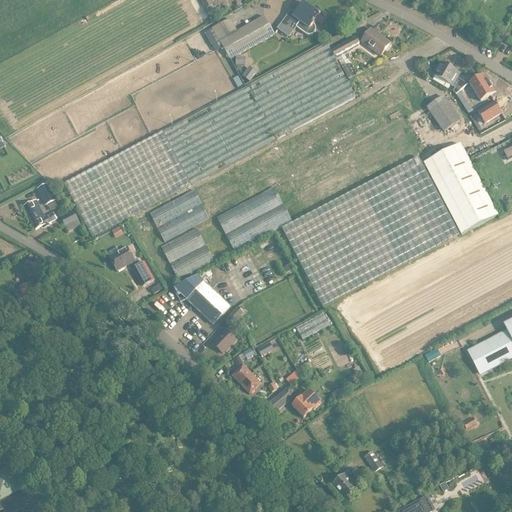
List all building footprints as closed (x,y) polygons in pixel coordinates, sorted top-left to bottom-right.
[(201,0),(206,9),(221,2),(219,0),(201,0)] [(312,24),(318,16),(319,17),(320,15),(303,3),(293,15),(289,13),(278,29),(288,37),(296,27),(305,34),(307,35),(310,35),(312,34),(314,33),(315,31),(315,28),(314,26),(312,24)] [(235,24),(242,20),(236,10),(229,15),(235,24)] [(219,41),(222,47),(223,47),(227,55),(229,59),(274,34),(264,16),(236,32),(219,41)] [(229,20),(205,33),(212,45),(215,51),(222,47),(219,41),(236,32),(229,20)] [(361,42),(380,56),(390,43),(370,29),(361,42)] [(332,49),(336,56),(340,54),(359,44),(355,37),(332,49)] [(92,235),(123,218),(346,98),(353,94),(323,41),(239,86),(236,88),(150,135),(62,183),(92,235)] [(447,89),(450,85),(451,86),(459,73),(441,63),(434,75),(435,76),(432,80),(447,89)] [(348,79),(352,77),(346,65),(342,68),(348,79)] [(469,83),(480,101),(495,92),(484,74),(469,83)] [(455,95),(466,85),(467,84),(460,79),(454,88),(453,91),(455,95)] [(443,132),(461,120),(444,95),(426,107),(443,132)] [(485,123),(501,113),(494,102),(478,112),(485,123)] [(432,134),(437,130),(428,115),(422,119),(432,134)] [(407,119),(348,145),(363,180),(422,154),(407,119)] [(461,235),(497,215),(460,144),(429,160),(423,163),(461,235)] [(249,195),(296,175),(283,145),(236,166),(249,195)] [(511,146),(503,152),(507,158),(507,160),(511,157),(511,146)] [(418,157),(281,229),(323,307),(330,303),(459,236),(418,157)] [(46,206),(51,204),(55,201),(47,185),(38,190),(46,206)] [(270,189),(234,208),(250,241),(287,223),(270,189)] [(188,195),(142,216),(155,245),(201,225),(188,195)] [(56,219),(53,213),(45,218),(36,200),(23,207),(35,230),(56,219)] [(65,226),(78,220),(73,211),(61,217),(65,226)] [(153,251),(172,284),(205,266),(187,232),(153,251)] [(134,260),(126,248),(109,258),(111,261),(115,267),(117,271),(121,269),(123,268),(129,264),(131,263),(133,266),(134,268),(132,269),(142,287),(154,280),(144,263),(140,265),(137,259),(134,260)] [(33,276),(35,280),(44,275),(42,271),(44,270),(43,267),(39,260),(27,266),(33,276)] [(197,277),(175,289),(179,296),(181,294),(187,300),(213,324),(229,307),(202,282),(197,277)] [(16,296),(17,295),(36,287),(33,280),(13,289),(16,296)] [(150,289),(153,294),(162,289),(160,284),(150,289)] [(20,303),(24,301),(24,302),(39,295),(36,287),(17,295),(18,299),(20,303)] [(232,321),(234,323),(243,313),(237,307),(225,320),(229,324),(232,321)] [(301,337),(330,327),(326,316),(297,326),(301,337)] [(468,352),(480,374),(511,357),(511,329),(508,331),(509,332),(506,333),(506,332),(469,352),(468,352)] [(222,354),(229,347),(236,340),(225,330),(212,344),(222,354)] [(272,349),(269,344),(257,350),(260,355),(272,349)] [(246,359),(254,355),(251,350),(248,351),(243,354),(246,359)] [(260,384),(243,366),(232,376),(249,394),(260,384)] [(290,384),(301,375),(297,370),(286,379),(290,384)] [(341,388),(333,393),(337,400),(345,395),(341,388)] [(272,415),(279,410),(293,397),(285,389),(282,392),(272,401),(265,407),(268,410),(272,415)] [(312,409),(313,410),(321,403),(309,390),(302,397),(301,397),(291,406),(304,418),(312,409)] [(475,421),(465,425),(467,429),(477,425),(475,421)] [(364,458),(367,462),(374,473),(378,470),(383,468),(373,452),(369,454),(364,458)] [(20,487),(10,468),(16,464),(11,455),(1,460),(5,466),(0,468),(0,510),(31,494),(26,484),(20,487)] [(332,485),(337,491),(343,497),(355,487),(358,484),(370,475),(364,468),(359,472),(358,470),(351,476),(348,471),(332,485)] [(445,482),(440,485),(444,493),(449,490),(445,482)] [(430,511),(434,510),(426,497),(399,511),(430,511)]
